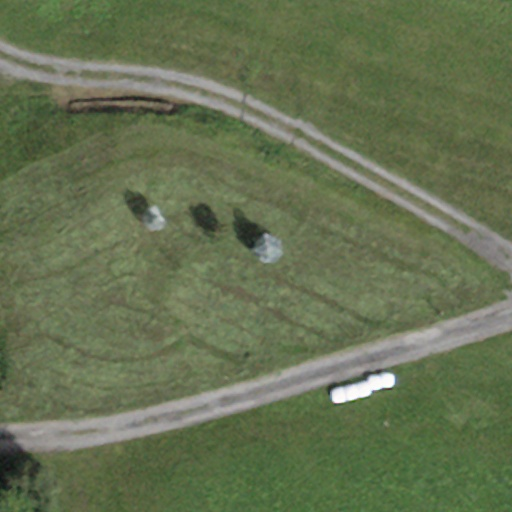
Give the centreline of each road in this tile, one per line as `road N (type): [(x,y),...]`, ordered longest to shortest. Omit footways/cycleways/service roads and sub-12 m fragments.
road 1 (track): [(511,256),(289,128),(208,92),(50,70),(0,52)]
road 2 (track): [(511,313),(152,418),(0,436)]
